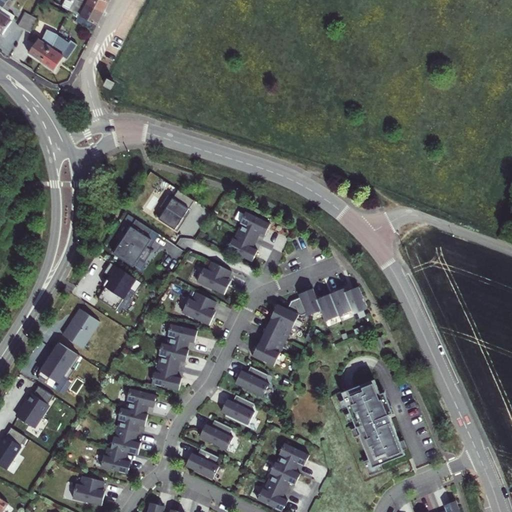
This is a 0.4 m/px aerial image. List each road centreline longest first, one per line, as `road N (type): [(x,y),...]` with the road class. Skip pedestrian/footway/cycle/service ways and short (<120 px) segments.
road 1 (residential): [(164,469),(179,420),(212,383),(248,305),(264,290),(333,262)]
road 2 (residential): [(479,457),(408,301),(364,233)]
road 3 (residential): [(364,233),(288,178),(143,132)]
road 4 (tertiary): [(20,328),(72,241),(72,156)]
road 5 (tertiary): [(48,152),(53,246),(20,328)]
road 6 (residential): [(364,233),(413,214),(511,252)]
road 7 (residential): [(124,0),(87,74),(101,127)]
